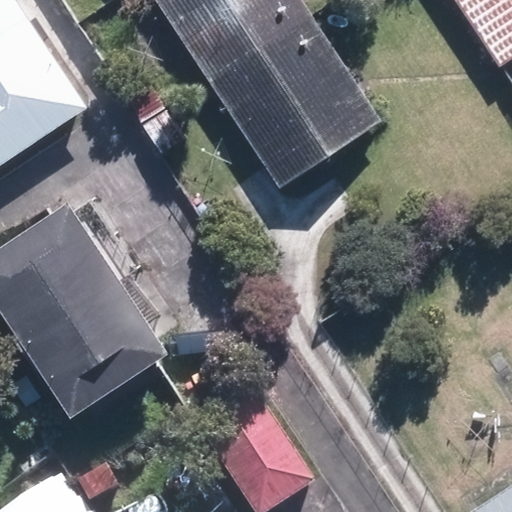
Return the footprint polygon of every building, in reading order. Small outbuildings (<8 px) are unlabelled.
[(0,0),(0,164),(84,109),(10,0),(0,0)] [(296,0),(151,0),(276,188),(377,122),(296,0)] [(511,0),(452,0),(493,62),(511,49),(511,0)] [(145,121),(169,106),(154,83),(131,98),(145,121)] [(171,108),(147,122),(165,150),(188,136),(171,108)] [(168,349),(67,199),(0,243),(0,312),(69,415),(168,349)] [(250,511),(262,511),(311,482),(245,378),(188,414),(250,511)] [(511,511),(511,481),(468,510),(469,511),(511,511)] [(70,511),(53,486),(13,511),(70,511)]
